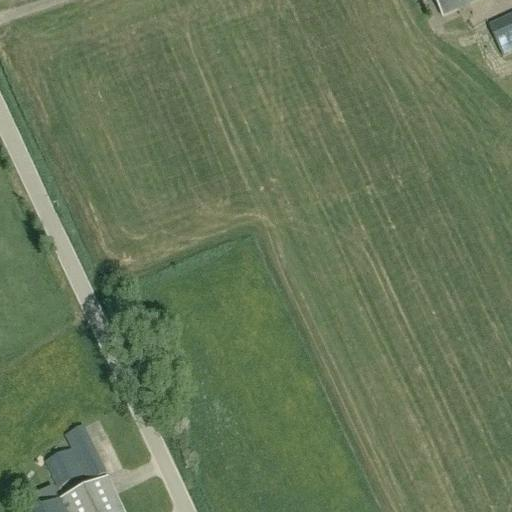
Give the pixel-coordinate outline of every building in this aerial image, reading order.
[(435,0),(444,20),(487,0),(435,0)] [(511,53),(511,16),(487,28),(502,59),(511,53)] [(106,476),(83,428),(64,437),(86,485),(106,476)] [(124,511),(108,479),(59,502),(38,511),(124,511)] [(53,489),(19,505),(22,511),(38,511),(59,502),(53,489)]
